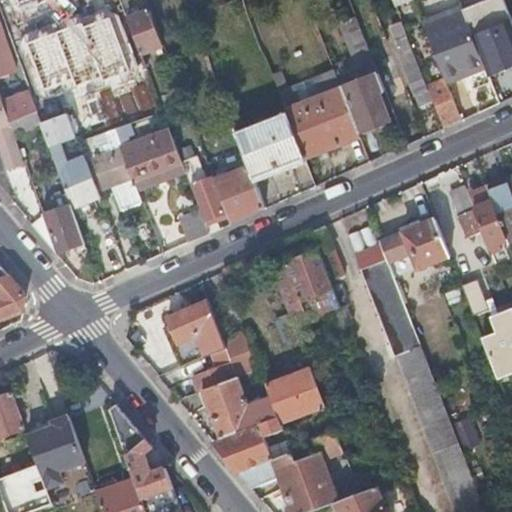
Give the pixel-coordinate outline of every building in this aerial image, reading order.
[(446,77),(448,84),(487,69),(473,33),(461,4),(423,18),(446,77)] [(126,11),(129,19),(141,14),(139,7),(126,11)] [(129,19),(142,54),(165,45),(151,10),(141,14),(129,19)] [(377,66),(358,17),(343,23),(362,72),(377,66)] [(487,69),(490,78),(511,69),(511,18),(473,33),(487,69)] [(0,82),(15,76),(14,72),(16,71),(0,24),(0,82)] [(416,59),(405,63),(421,102),(432,98),(416,59)] [(343,89),(334,67),(313,75),(323,102),(325,107),(316,110),(322,126),(312,130),(305,109),(294,83),(279,88),(288,112),(305,158),(361,137),(360,134),(343,89)] [(382,93),(387,91),(380,74),(343,89),(360,134),(393,121),(382,93)] [(323,102),(313,75),(294,83),(305,109),(323,102)] [(427,84),(444,127),(462,119),(448,84),(446,77),(427,84)] [(11,125),(13,124),(12,121),(4,100),(0,89),(0,137),(1,140),(0,140),(10,168),(24,163),(11,125)] [(12,121),(38,111),(31,91),(31,90),(4,100),(12,121)] [(13,124),(16,133),(42,122),(42,120),(38,111),(12,121),(13,124)] [(254,177),(305,158),(288,112),(237,132),(241,143),(250,165),(254,177)] [(134,178),(139,190),(187,172),(171,129),(139,141),(132,121),(123,125),(118,127),(124,147),(122,147),(133,178),(134,178)] [(119,205),(142,197),(139,190),(134,178),(133,178),(122,147),(124,147),(118,127),(107,130),(111,142),(105,144),(108,153),(94,158),(105,189),(112,187),(119,205)] [(91,200),(101,196),(86,156),(64,165),(59,153),(54,154),(68,192),(73,206),(91,200)] [(233,223),(266,208),(254,177),(250,165),(216,178),(228,211),(233,223)] [(490,189),(511,243),(511,242),(511,174),(506,176),(508,182),(490,189)] [(208,219),(228,211),(216,178),(215,175),(196,183),(195,178),(190,180),(201,210),(206,222),(209,221),(208,219)] [(488,184),(490,189),(508,182),(506,176),(488,184)] [(506,245),(511,243),(490,189),(488,184),(468,191),(484,230),(497,263),(510,257),(506,245)] [(469,236),(484,230),(468,191),(466,185),(451,191),(469,236)] [(58,252),(85,242),(76,216),(73,206),(68,192),(52,198),(56,209),(44,213),(51,233),(58,252)] [(189,243),(210,233),(206,222),(201,210),(179,219),(189,243)] [(43,237),(59,255),(58,252),(51,233),(44,213),(33,224),(43,237)] [(419,267),(450,255),(436,220),(406,232),(382,241),(382,242),(390,262),(414,253),(419,267)] [(346,274),(326,224),(312,231),(319,249),(331,280),(346,274)] [(355,253),(379,243),(372,224),(348,234),(355,253)] [(390,262),(382,242),(379,243),(355,253),(456,511),(487,511),(433,374),(417,330),(395,276),(390,262)] [(334,287),(331,280),(319,249),(273,267),(288,304),(292,315),(307,309),(303,299),(334,287)] [(395,276),(419,267),(414,253),(390,262),(395,276)] [(0,318),(24,310),(27,296),(2,265),(0,265),(0,318)] [(478,279),(462,285),(474,315),(490,309),(478,279)] [(341,305),(334,287),(303,299),(307,309),(310,317),(341,305)] [(227,348),(224,340),(209,299),(207,296),(167,314),(168,318),(169,320),(162,324),(180,366),(190,362),(207,356),(210,355),(227,348)] [(500,337),(485,343),(498,378),(511,372),(511,314),(493,321),(500,337)] [(285,315),(275,319),(285,347),(295,344),(285,315)] [(461,338),(452,316),(417,330),(433,374),(457,364),(449,343),(461,338)] [(252,372),(262,369),(257,357),(247,331),(232,337),(224,340),(227,348),(233,362),(238,377),(240,377),(252,372)] [(233,362),(227,348),(210,355),(215,369),(233,362)] [(327,407),(308,357),(286,366),(305,415),(327,407)] [(199,392),(204,390),(238,377),(233,362),(215,369),(193,377),(199,392)] [(280,417),(282,424),(305,415),(286,366),(264,375),(267,383),(272,397),(280,417)] [(267,383),(264,375),(262,369),(252,372),(257,386),(267,383)] [(204,390),(222,438),(280,417),(272,397),(251,404),(240,377),(238,377),(204,390)] [(0,438),(27,429),(13,392),(0,397),(0,438)] [(183,511),(167,467),(152,472),(146,453),(154,447),(118,404),(111,408),(135,477),(147,511),(183,511)] [(55,426),(29,435),(31,441),(40,466),(48,487),(64,481),(61,471),(86,461),(70,415),(53,421),(55,426)] [(214,441),(240,471),(274,460),(266,438),(285,431),(282,424),(280,417),(222,438),(214,441)] [(293,511),(311,511),(335,503),(341,501),(324,459),(344,452),(336,429),(314,438),(320,453),(297,462),(293,453),(274,460),(240,471),(254,488),(281,477),(293,511)] [(29,469),(40,466),(31,441),(20,445),(29,469)] [(0,446),(0,483),(5,496),(23,489),(16,469),(12,470),(3,445),(0,446)] [(147,511),(135,477),(97,490),(104,511),(147,511)] [(388,511),(379,486),(360,493),(341,501),(335,503),(340,511),(388,511)]
